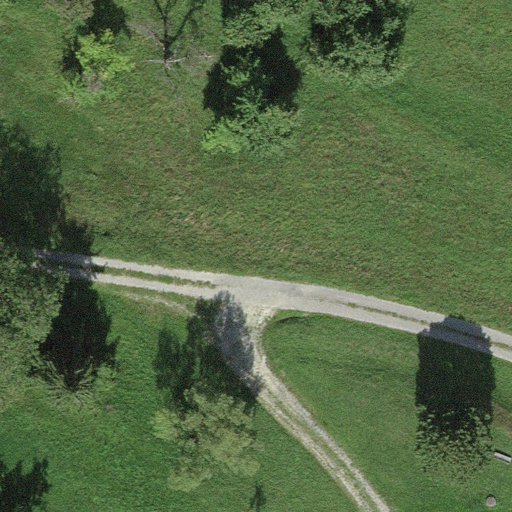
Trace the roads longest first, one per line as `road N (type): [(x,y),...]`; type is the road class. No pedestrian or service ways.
road 1 (track): [(511,352),(273,298),(0,260)]
road 2 (track): [(273,298),(242,328),(241,358),(358,475),(383,511)]
